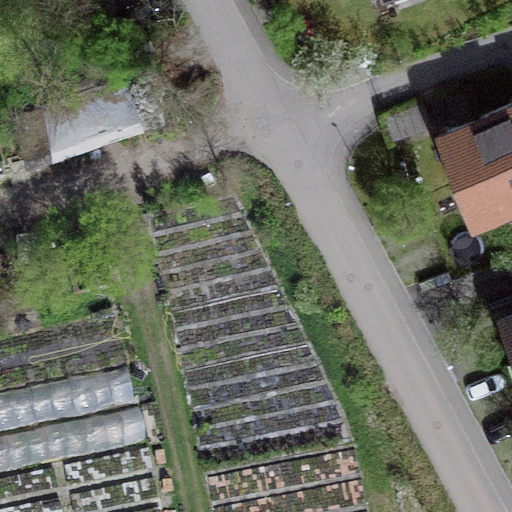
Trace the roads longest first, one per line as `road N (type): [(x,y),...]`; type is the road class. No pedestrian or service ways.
road 1 (residential): [(272,151),(477,511)]
road 2 (residential): [(511,65),(272,151)]
road 3 (residential): [(201,0),(264,116),(272,151)]
